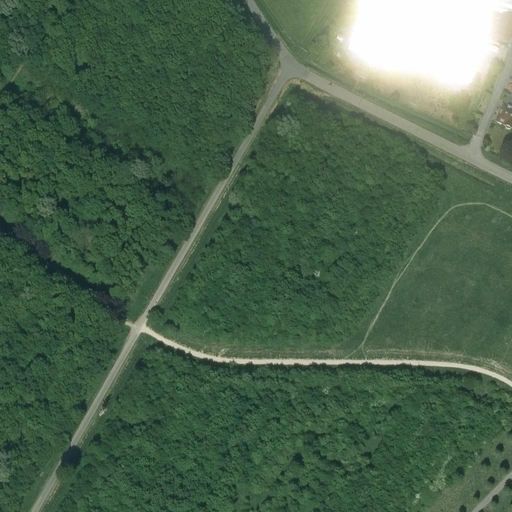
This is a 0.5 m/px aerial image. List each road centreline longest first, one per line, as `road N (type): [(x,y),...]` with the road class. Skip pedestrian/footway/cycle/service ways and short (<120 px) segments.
road 1 (unclassified): [(290,66),(34,511)]
road 2 (unclassified): [(511,179),(290,66)]
